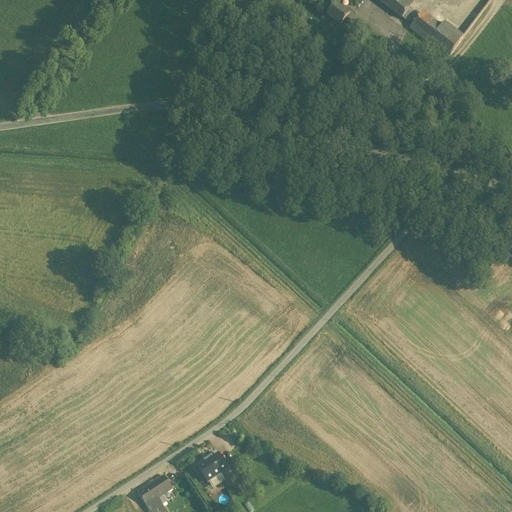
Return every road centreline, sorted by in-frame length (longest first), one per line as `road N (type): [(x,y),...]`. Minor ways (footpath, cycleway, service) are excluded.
road 1 (residential): [(450,173),(439,195),(235,414),(89,511)]
road 2 (tertiary): [(0,127),(195,106),(450,173)]
